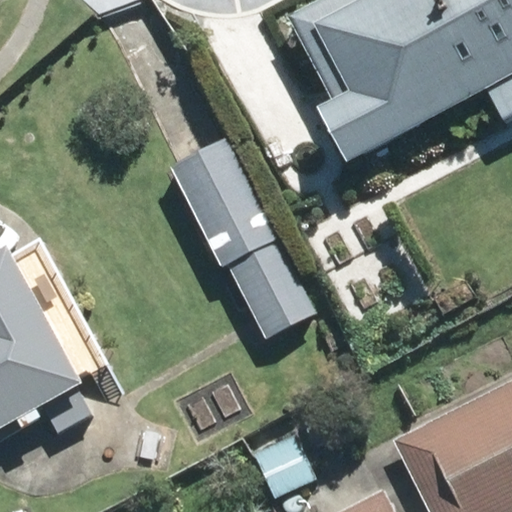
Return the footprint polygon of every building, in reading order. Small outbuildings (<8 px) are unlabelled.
[(329,110),(355,161),(500,88),(511,111),(511,0),(375,0),(325,26),(360,95),(329,110)] [(309,122),(253,151),(314,268),(370,239),(309,122)] [(233,144),(178,171),(230,273),(236,270),(273,343),(322,318),(233,144)] [(95,383),(20,246),(0,257),(0,437),(26,423),(30,432),(54,419),(65,438),(102,418),(86,388),(92,384),(95,383)] [(511,511),(511,389),(401,444),(433,511),(511,511)] [(301,442),(261,461),(282,505),(322,486),(301,442)] [(359,511),(397,511),(389,497),(359,511)]
